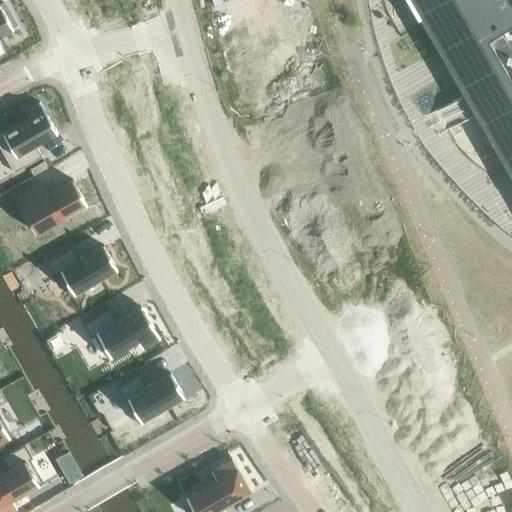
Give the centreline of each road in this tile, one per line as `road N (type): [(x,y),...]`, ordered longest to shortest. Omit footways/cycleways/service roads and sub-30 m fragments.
road 1 (residential): [(231,403),(159,279),(63,58)]
road 2 (residential): [(231,403),(45,511)]
road 3 (tertiary): [(327,346),(420,511)]
road 4 (residential): [(308,511),(231,403)]
road 5 (residential): [(63,58),(185,27)]
